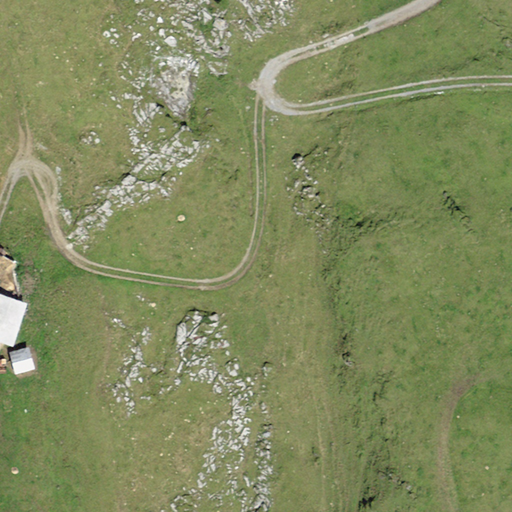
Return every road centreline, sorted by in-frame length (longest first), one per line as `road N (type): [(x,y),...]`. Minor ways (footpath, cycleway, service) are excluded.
road 1 (track): [(266,88),(261,234),(254,256),(227,281),(172,282),(75,261),(57,245),(25,169),(0,212)]
road 2 (track): [(430,0),(286,60),(269,75),(273,99),(301,110),(511,81)]
road 3 (track): [(0,28),(25,169)]
